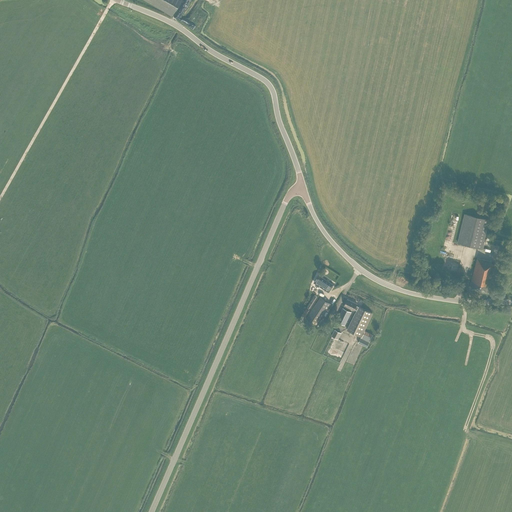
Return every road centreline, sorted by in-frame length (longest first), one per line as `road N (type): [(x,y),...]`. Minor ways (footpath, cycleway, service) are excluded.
road 1 (tertiary): [(151,511),(290,193),(303,186)]
road 2 (tertiary): [(303,186),(268,84),(170,22),(116,0)]
road 3 (tertiary): [(511,302),(424,296),(370,276),(322,229),(303,186)]
road 4 (track): [(113,0),(0,197)]
